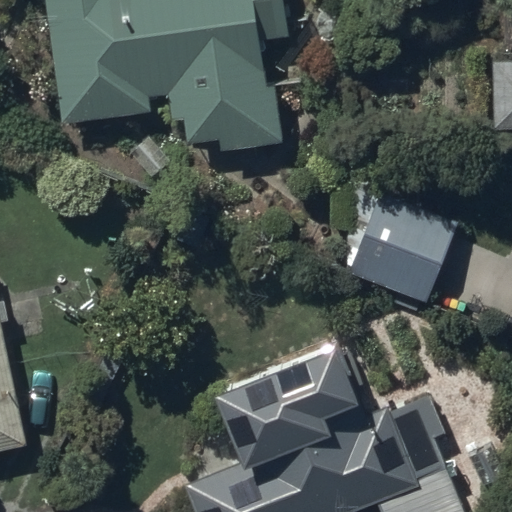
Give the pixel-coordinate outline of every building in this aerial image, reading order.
[(290,29),(286,0),(45,0),(62,118),(170,102),(172,118),(183,116),(186,138),(224,133),(226,141),(284,133),(276,80),(269,81),(262,33),(290,29)] [(511,120),(511,53),(495,54),(496,121),(511,120)] [(460,220),(382,190),(351,268),(428,298),(460,220)] [(0,447),(28,442),(0,307),(0,447)] [(249,461),(193,483),(204,511),(329,511),(379,492),(386,511),(470,511),(427,395),(391,408),(385,401),(367,408),(337,335),(218,382),(249,461)]
